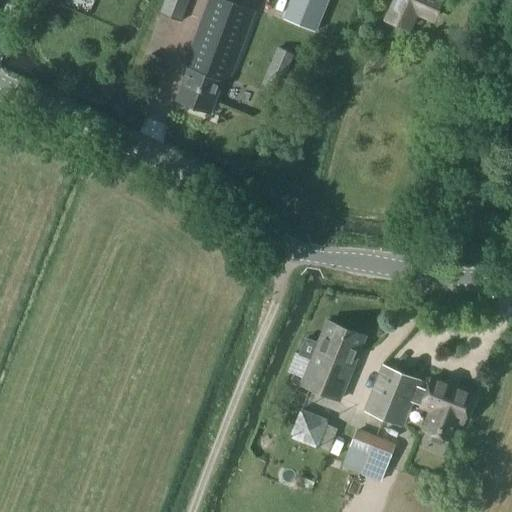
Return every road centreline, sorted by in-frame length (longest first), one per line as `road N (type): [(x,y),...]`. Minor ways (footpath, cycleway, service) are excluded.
road 1 (tertiary): [(511,279),(289,251),(196,174),(0,83)]
road 2 (track): [(511,5),(412,271)]
road 3 (track): [(147,152),(202,0)]
